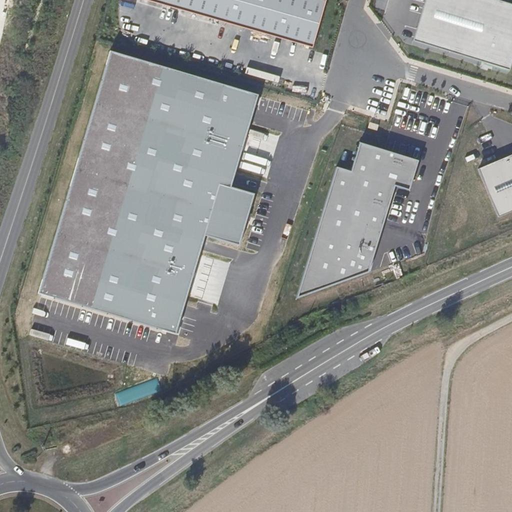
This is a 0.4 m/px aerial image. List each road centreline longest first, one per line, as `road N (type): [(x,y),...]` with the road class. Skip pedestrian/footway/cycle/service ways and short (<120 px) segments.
road 1 (secondary): [(260,402),(405,318),(511,269)]
road 2 (secondary): [(0,265),(83,0)]
road 3 (track): [(431,511),(446,357),(462,339),(511,315)]
road 4 (unclassified): [(511,102),(343,50),(357,0)]
road 5 (secondary): [(260,402),(121,476),(61,491)]
road 6 (secondary): [(118,511),(260,402)]
road 7 (unknown): [(48,485),(65,417),(102,362)]
